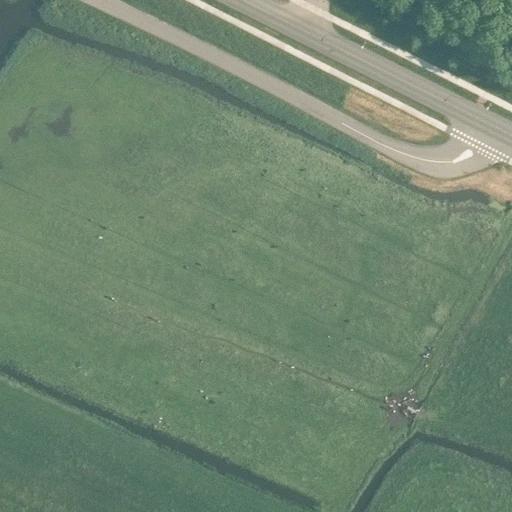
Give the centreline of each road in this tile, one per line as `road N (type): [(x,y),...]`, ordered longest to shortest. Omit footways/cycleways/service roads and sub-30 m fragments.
road 1 (unclassified): [(480,121),(462,156),(433,162),(90,0)]
road 2 (track): [(329,511),(511,215)]
road 3 (tertiary): [(480,121),(245,0)]
